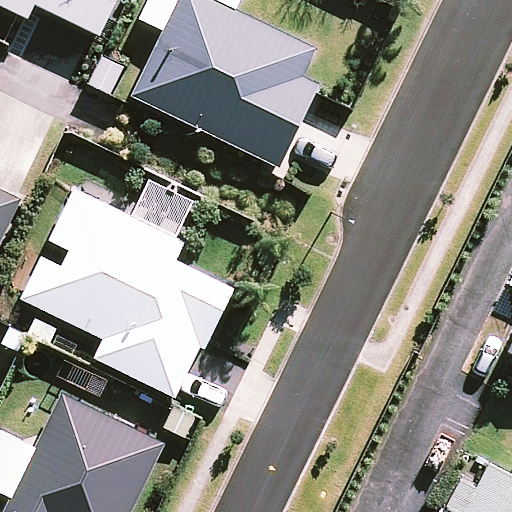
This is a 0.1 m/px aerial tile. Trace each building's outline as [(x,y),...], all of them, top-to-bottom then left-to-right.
[(0,0),(0,5),(27,19),(35,4),(97,35),(114,0),(0,0)] [(320,53),(205,0),(176,0),(130,100),(276,168),(315,85),(307,81),(320,53)] [(96,50),(82,82),(113,96),(127,64),(96,50)] [(0,236),(18,199),(0,190),(0,236)] [(182,244),(75,191),(50,240),(71,250),(62,269),(42,259),(22,298),(104,339),(95,357),(175,397),(228,289),(174,262),(182,244)] [(130,511),(161,444),(60,398),(37,449),(0,431),(0,490),(12,496),(4,511),(130,511)] [(511,511),(511,477),(472,458),(448,507),(458,511),(511,511)]
